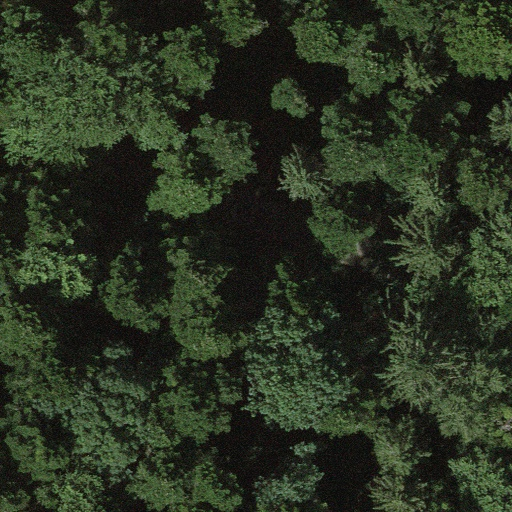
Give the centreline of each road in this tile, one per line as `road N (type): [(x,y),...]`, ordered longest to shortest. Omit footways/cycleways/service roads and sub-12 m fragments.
road 1 (unclassified): [(0,144),(511,324)]
road 2 (track): [(372,270),(0,391)]
